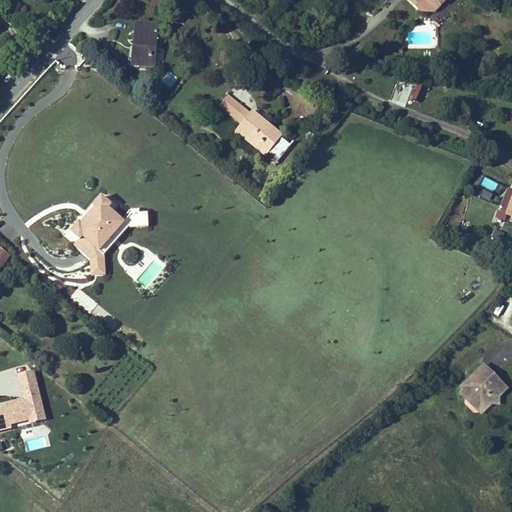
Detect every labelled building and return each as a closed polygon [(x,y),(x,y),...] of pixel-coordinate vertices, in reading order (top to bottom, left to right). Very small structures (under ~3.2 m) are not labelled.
[(424,13),(445,0),(407,0),(420,13),(424,13)] [(158,26),(136,24),(134,48),(137,48),(135,66),(154,68),(158,26)] [(418,87),(412,99),(420,103),(426,90),(418,87)] [(228,96),(219,106),(237,120),(245,110),(228,96)] [(242,125),(251,115),(245,110),(237,120),(242,125)] [(239,129),(268,153),(268,152),(279,161),(291,147),(280,138),(281,137),(252,113),(251,115),(242,125),(239,129)] [(268,153),(239,129),(237,132),(265,156),(268,153)] [(484,177),(479,186),(494,193),(498,184),(484,177)] [(511,193),(508,192),(501,212),(511,216),(511,193)] [(100,252),(124,224),(108,210),(111,206),(101,198),(93,207),(95,209),(90,215),(92,217),(89,222),(86,219),(80,225),(79,224),(70,233),(80,241),(83,238),(87,242),(80,251),(91,260),(91,267),(101,266),(100,252)] [(101,266),(91,267),(92,276),(104,275),(103,256),(128,228),(148,227),(147,214),(132,215),(124,224),(100,252),(101,266)] [(80,251),(87,242),(83,238),(80,241),(75,246),(80,251)] [(3,251),(0,255),(0,268),(10,257),(3,251)] [(492,314),(488,319),(499,327),(503,322),(492,314)] [(489,373),(483,366),(470,378),(473,378),(474,382),(478,383),(489,373)] [(0,428),(29,422),(45,418),(34,370),(18,374),(23,398),(0,403),(0,428)] [(470,378),(461,387),(461,394),(464,397),(471,397),(471,404),(491,405),(498,405),(498,398),(506,390),(489,373),(478,383),(474,382),(473,378),(470,378)] [(481,414),(491,405),(471,404),(481,414)]
